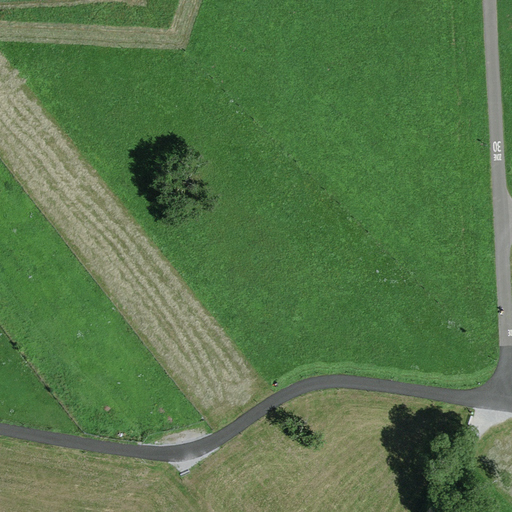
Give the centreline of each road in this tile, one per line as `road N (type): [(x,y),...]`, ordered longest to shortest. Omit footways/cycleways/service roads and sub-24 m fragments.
road 1 (residential): [(0,429),(178,453),(298,388),(327,381),(511,405)]
road 2 (track): [(488,0),(508,350),(493,400)]
